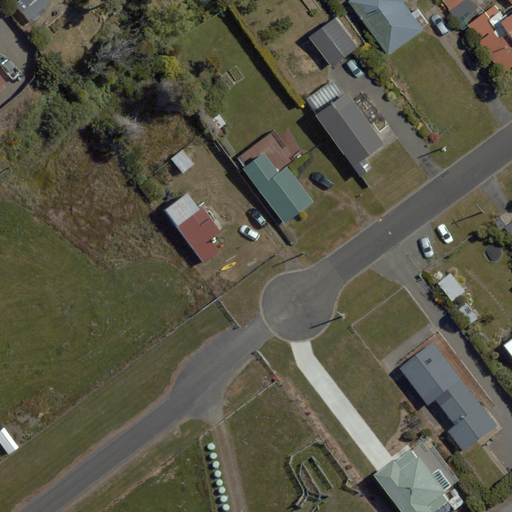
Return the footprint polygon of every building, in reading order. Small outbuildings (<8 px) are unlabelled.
[(0,0),(0,9),(12,16),(21,0),(0,0)] [(475,0),(441,0),(459,25),(482,9),(475,0)] [(511,21),(499,6),(453,45),(507,108),(511,104),(511,21)] [(0,29),(8,21),(0,13),(0,29)] [(380,16),(344,44),(384,93),(414,61),(380,16)] [(38,75),(4,38),(0,42),(0,54),(18,73),(3,87),(13,98),(38,75)] [(332,122),(297,150),(344,213),(373,187),(332,122)] [(182,146),(168,157),(183,175),(196,164),(182,146)] [(274,179),(246,201),(284,249),(312,227),(274,179)] [(213,230),(161,264),(193,312),(245,277),(213,230)] [(452,271),(437,283),(455,306),(471,294),(452,271)] [(511,328),(501,311),(451,344),(480,386),(511,364),(511,328)] [(445,383),(402,411),(457,494),(500,466),(445,383)] [(370,511),(437,511),(417,479),(368,508),(370,511)]
